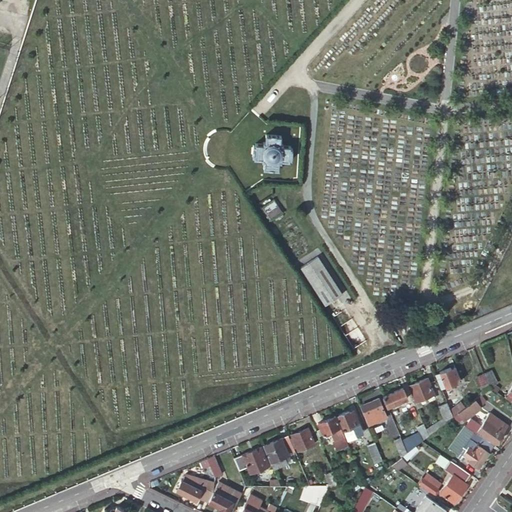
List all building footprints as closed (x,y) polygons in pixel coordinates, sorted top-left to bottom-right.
[(264,169),(281,170),(281,163),(283,163),(283,161),(291,161),(291,159),(293,159),(294,147),(292,146),(292,145),(283,144),(284,142),(282,142),(282,134),(267,133),(267,141),(265,141),(264,143),(256,143),(256,145),(255,145),(254,150),(254,156),(255,156),(255,158),(263,159),(263,161),(265,161),(264,169)] [(261,207),(270,220),(282,212),(274,199),(261,207)] [(301,267),(324,306),(342,295),(318,257),(301,267)] [(440,373),(435,374),(441,388),(460,381),(455,367),(451,369),(450,367),(440,372),(440,373)] [(490,388),(497,392),(500,387),(494,384),(497,381),(491,370),(484,373),(490,388)] [(490,388),(484,373),(476,376),(482,391),(490,388)] [(427,377),(409,385),(415,397),(412,398),(416,408),(422,405),(421,404),(432,399),(430,395),(434,393),(427,377)] [(403,388),(383,396),(387,406),(404,399),(406,402),(409,401),(403,388)] [(481,395),(475,399),(481,407),(487,402),(481,395)] [(379,398),(361,405),(369,424),(387,417),(379,398)] [(456,398),(447,402),(450,409),(459,402),(456,398)] [(453,416),(467,425),(475,431),(478,426),(467,418),(481,407),(475,399),(463,408),(453,416)] [(445,421),(453,416),(450,409),(447,402),(438,406),(444,418),(426,429),(428,435),(446,422),(445,421)] [(450,409),(453,416),(463,408),(459,402),(450,409)] [(349,410),(338,414),(350,441),(355,439),(353,434),(362,430),(353,409),(349,411),(349,410)] [(484,435),(495,443),(507,425),(490,413),(477,431),(484,435)] [(346,452),(350,451),(336,415),(318,423),(324,436),(327,438),(336,434),(339,440),(336,441),(336,442),(335,442),(337,448),(339,447),(339,448),(344,446),(346,452)] [(416,427),(423,440),(428,435),(426,429),(423,424),(416,427)] [(479,467),(494,445),(493,445),(482,437),(475,431),(467,425),(450,448),(458,454),(457,456),(462,458),(465,454),(472,459),(470,461),(479,467)] [(309,427),(291,434),(298,450),(315,443),(309,427)] [(294,449),(289,435),(264,445),(273,469),(288,463),(285,456),(289,454),(288,451),(294,449)] [(394,440),(401,457),(407,452),(400,437),(394,440)] [(374,462),(382,459),(374,442),(367,444),(374,462)] [(261,446),(234,457),(239,470),(248,466),(250,473),(259,469),(260,472),(262,471),(261,468),(269,465),(261,446)] [(214,455),(207,458),(214,476),(222,474),(214,455)] [(458,466),(453,473),(465,481),(470,474),(458,466)] [(196,499),(198,495),(205,482),(206,480),(187,471),(184,477),(183,477),(177,490),(196,499)] [(325,474),(330,485),(330,487),(337,484),(332,471),(325,474)] [(468,484),(465,481),(453,473),(440,492),(454,502),(468,484)] [(419,484),(433,494),(438,487),(424,477),(419,484)] [(213,491),(224,496),(237,502),(240,496),(242,493),(218,481),(216,485),(214,484),(213,486),(213,491)] [(198,495),(208,501),(213,491),(213,486),(205,482),(198,495)] [(219,507),(228,511),(231,511),(237,502),(224,496),(213,491),(208,501),(219,506),(219,507)] [(414,511),(444,511),(446,509),(426,495),(414,511)] [(273,511),(277,507),(270,503),(267,509),(247,499),(241,511),(273,511)]
